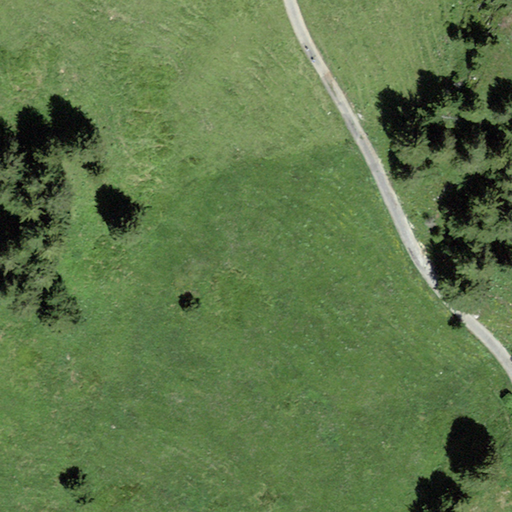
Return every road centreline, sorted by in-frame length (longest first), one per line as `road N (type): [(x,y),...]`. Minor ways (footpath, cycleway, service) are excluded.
road 1 (track): [(511,370),(433,281),(367,145)]
road 2 (track): [(291,0),(367,145)]
